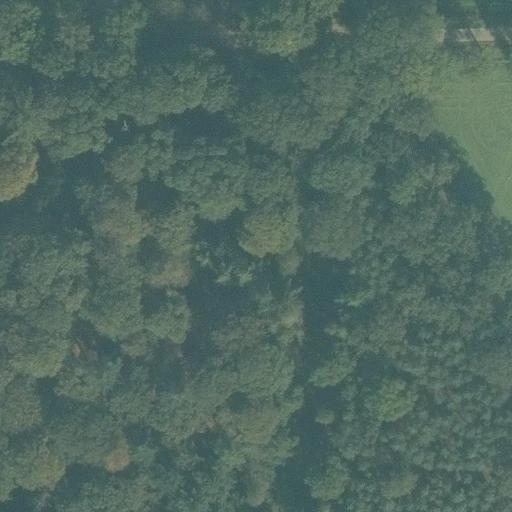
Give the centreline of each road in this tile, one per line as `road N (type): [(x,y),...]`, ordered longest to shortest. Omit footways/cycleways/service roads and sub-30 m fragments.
road 1 (unclassified): [(511,54),(322,61),(0,53)]
road 2 (track): [(511,368),(322,61)]
